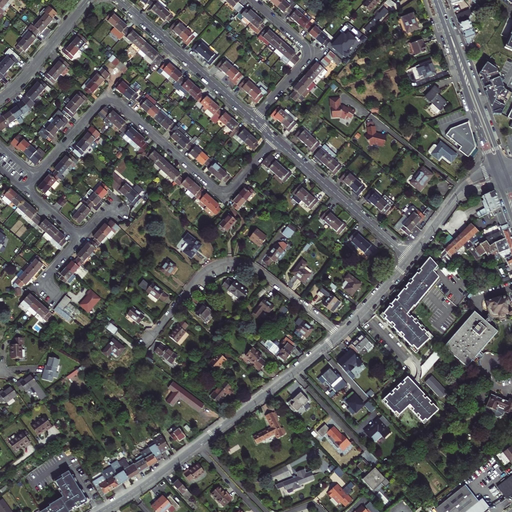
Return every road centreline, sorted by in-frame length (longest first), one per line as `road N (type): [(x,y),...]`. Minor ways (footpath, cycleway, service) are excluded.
road 1 (residential): [(35,176),(104,100),(117,102),(218,191),(231,189),(276,139)]
road 2 (residential): [(147,341),(200,274),(236,261),(340,334)]
road 3 (tertiary): [(340,334),(196,447)]
road 4 (residential): [(117,0),(253,120)]
road 5 (residential): [(276,139),(410,257)]
road 6 (secondary): [(503,166),(442,15)]
road 7 (residential): [(253,120),(307,53),(252,0)]
road 8 (secondary): [(442,15),(490,158)]
road 9 (residential): [(0,99),(87,0)]
